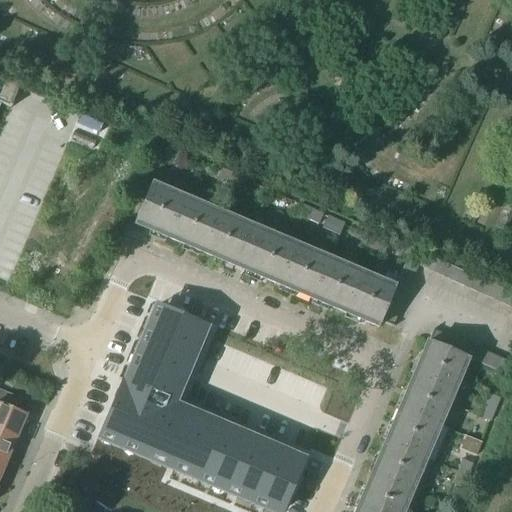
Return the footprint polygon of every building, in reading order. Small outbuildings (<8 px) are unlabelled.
[(0,106),(0,105),(10,109),(11,109),(12,107),(11,107),(13,102),(19,88),(20,89),(21,86),(0,77),(0,106)] [(168,146),(163,156),(176,161),(180,151),(168,146)] [(222,171),(218,180),(229,185),(234,176),(223,171),(222,171)] [(241,190),(245,181),(234,176),(229,185),(241,190)] [(184,200),(151,186),(134,226),(378,329),(380,323),(384,315),(387,307),(390,300),(394,292),(395,289),(199,206),(202,200),(186,194),(184,200)] [(295,215),(307,221),(311,211),(300,205),(295,215)] [(318,226),(323,216),(311,211),(307,221),(318,226)] [(327,220),(322,231),(337,238),(342,227),(327,220)] [(361,245),(372,250),(377,240),(365,235),(361,245)] [(384,255),(388,245),(377,240),(372,250),(384,255)] [(403,268),(415,274),(418,268),(411,251),(403,268)] [(423,270),(428,258),(411,251),(418,268),(423,270)] [(431,274),(437,262),(428,258),(423,270),(431,274)] [(440,277),(445,265),(437,262),(431,274),(440,277)] [(448,281),(453,269),(445,265),(440,277),(448,281)] [(400,276),(412,281),(415,274),(403,268),(400,276)] [(456,285),(461,272),(453,269),(448,281),(456,285)] [(464,288),(470,276),(461,272),(456,285),(464,288)] [(397,284),(409,289),(412,281),(400,276),(397,284)] [(478,280),(470,276),(464,288),(473,292),(478,280)] [(486,283),(478,280),(473,292),(481,295),(486,283)] [(494,287),(486,283),(481,295),(489,299),(494,287)] [(395,289),(394,292),(405,297),(409,289),(397,284),(395,289)] [(503,290),(494,287),(489,299),(497,302),(503,290)] [(511,294),(503,290),(497,302),(506,306),(511,294)] [(390,300),(402,305),(405,297),(394,292),(390,300)] [(387,307),(399,312),(402,305),(390,300),(387,307)] [(399,312),(387,307),(384,315),(395,320),(399,312)] [(157,315),(99,452),(242,511),(286,511),(306,466),(177,411),(209,337),(157,315)] [(395,320),(384,315),(380,323),(392,328),(395,320)] [(433,331),(428,344),(435,347),(441,335),(433,331)] [(448,338),(441,335),(435,347),(443,350),(448,338)] [(456,341),(448,338),(443,350),(451,353),(456,341)] [(463,345),(456,341),(451,353),(458,357),(463,345)] [(435,347),(428,344),(356,511),(403,511),(405,510),(409,511),(412,511),(434,464),(426,460),(440,427),(449,431),(463,399),(454,395),(468,361),(466,360),(458,357),(451,353),(443,350),(435,347)] [(471,348),(463,345),(458,357),(466,360),(471,348)] [(466,360),(468,361),(469,361),(474,363),(479,351),(471,348),(466,360)] [(486,354),(479,351),(474,363),(481,366),(486,354)] [(486,354),(481,366),(489,369),(494,358),(486,354)] [(494,358),(489,369),(496,373),(501,361),(494,358)] [(501,361),(496,373),(511,379),(511,375),(507,363),(501,361)] [(0,433),(16,440),(26,416),(14,411),(19,400),(0,391),(0,433)] [(499,399),(489,395),(484,407),(494,411),(499,399)] [(490,423),(494,411),(484,407),(480,419),(490,423)] [(0,458),(7,462),(16,440),(0,433),(0,458)] [(462,461),(457,473),(467,477),(472,465),(462,461)] [(462,489),(467,477),(457,473),(452,485),(462,489)]
